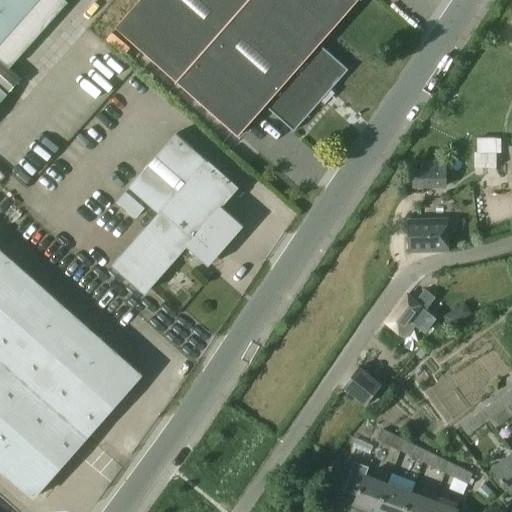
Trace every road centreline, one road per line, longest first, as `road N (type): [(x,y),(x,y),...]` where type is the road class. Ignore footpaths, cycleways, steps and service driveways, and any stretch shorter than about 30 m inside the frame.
road 1 (unclassified): [(117,511),(463,0)]
road 2 (residential): [(244,511),(408,277),(511,246)]
